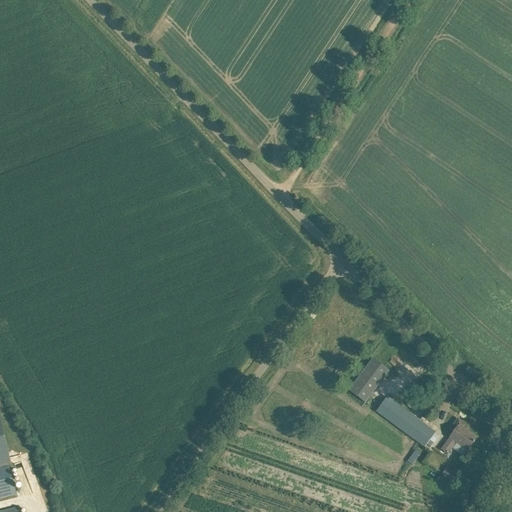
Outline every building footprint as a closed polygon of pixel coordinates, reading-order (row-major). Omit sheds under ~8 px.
[(350,391),(368,403),(391,370),(374,358),(350,391)] [(385,417),(425,447),(437,433),(396,402),(385,417)] [(451,428),(454,431),(441,449),(448,455),(457,443),(468,451),(475,442),(474,441),(476,438),(463,428),(466,425),(458,419),(451,428)] [(0,498),(17,494),(0,425),(0,498)] [(450,470),(445,478),(452,483),(458,475),(450,470)]
